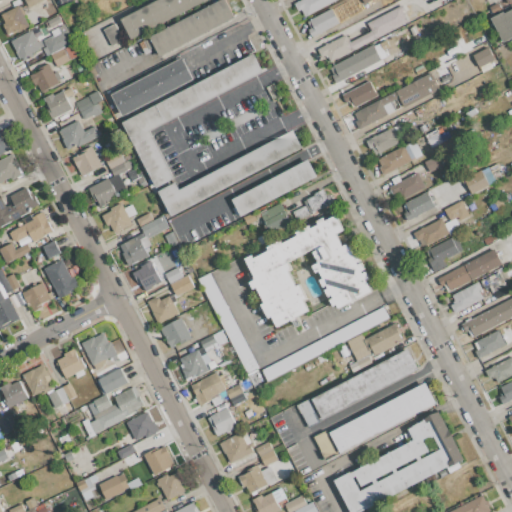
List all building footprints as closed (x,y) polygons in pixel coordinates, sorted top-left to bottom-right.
[(120,20),(156,0),(207,0),(132,41),(120,20)] [(220,0),(225,0),(234,17),(161,57),(155,47),(144,53),(140,44),(220,0)] [(301,0),(335,0),(305,16),(301,9),(298,11),(294,4),(301,0)] [(488,6),(497,2),(501,8),(492,13),(488,6)] [(402,5),(405,9),(402,11),(408,21),(331,62),(327,55),(322,58),(317,49),(346,34),(350,41),(371,30),(368,23),(402,5)] [(1,15),(19,6),(19,7),(22,6),(26,14),(24,15),(29,26),(18,31),(17,29),(7,34),(2,24),(5,22),(1,15)] [(331,8),(340,24),(312,38),(308,30),(311,29),(307,21),(331,8)] [(491,18),(504,12),(504,13),(511,9),(511,37),(503,42),(491,18)] [(103,29),(115,23),(124,40),(112,46),(103,29)] [(43,41),(54,36),(51,31),(63,25),(72,42),(47,55),(43,48),(46,46),(43,41)] [(11,41),(31,30),(37,42),(41,40),(44,46),(28,54),(30,58),(22,62),(11,41)] [(65,48),(75,43),(80,53),(71,59),(65,48)] [(473,55),(488,47),(494,58),(479,67),(473,55)] [(50,55),(64,48),(70,60),(57,67),(50,55)] [(365,49),(369,56),(359,62),(363,69),(335,83),(331,75),(333,74),(330,68),(365,49)] [(32,57),(44,51),(46,56),(35,62),(32,57)] [(156,187),(121,124),(253,54),(262,72),(148,131),(174,177),(156,187)] [(111,94),(182,57),(194,80),(122,117),(111,94)] [(93,77),(87,65),(95,60),(101,72),(93,77)] [(63,65),(70,61),(77,74),(70,77),(63,65)] [(480,67),(489,63),(491,68),(483,73),(480,67)] [(30,75),(38,71),(38,69),(48,64),(53,73),(58,71),(62,78),(57,81),(58,83),(48,88),(49,91),(43,94),(38,84),(35,86),(30,75)] [(414,69),(422,65),(426,71),(417,75),(414,69)] [(431,72),(440,88),(404,107),(399,98),(392,102),(396,110),(359,129),(355,122),(358,121),(354,113),(431,72)] [(369,80),(377,96),(355,107),(351,100),(346,102),(342,95),(369,80)] [(64,91),(72,87),(75,93),(67,97),(64,91)] [(62,91),(71,108),(51,118),(45,106),(47,105),(43,98),(53,93),(54,96),(62,91)] [(97,91),(103,100),(80,112),(75,102),(97,91)] [(85,119),(81,112),(98,103),(102,112),(94,116),(94,114),(85,119)] [(60,129),(78,120),(84,131),(96,125),(101,135),(78,147),(77,145),(66,150),(61,140),(65,138),(60,129)] [(393,127),(401,142),(376,155),(372,147),(369,149),(365,142),(393,127)] [(424,134),(436,128),(444,143),(432,149),(424,134)] [(293,130),(302,147),(171,216),(158,192),(176,182),(180,189),(293,130)] [(0,153),(0,131),(9,149),(0,153)] [(379,158),(415,140),(422,154),(383,175),(379,167),(382,165),(379,158)] [(72,158),(82,153),(81,151),(92,145),(103,165),(82,176),(72,158)] [(105,158),(119,151),(125,161),(110,169),(105,158)] [(123,154),(128,151),(131,157),(126,160),(123,154)] [(0,159),(13,153),(24,174),(12,180),(10,177),(0,181),(0,159)] [(425,162),(437,155),(443,166),(430,172),(425,162)] [(308,160),(317,176),(241,216),(239,213),(236,215),(232,209),(236,207),(232,200),(308,160)] [(111,170),(128,161),(132,167),(114,176),(111,170)] [(486,169),(498,162),(500,167),(488,173),(486,169)] [(463,177),(480,168),(489,184),(472,193),(463,177)] [(127,173),(134,169),(138,177),(131,181),(127,173)] [(418,172),(426,187),(403,199),(399,192),(394,195),(389,187),(394,185),(391,179),(398,175),(401,181),(418,172)] [(88,189),(90,187),(88,183),(97,178),(99,183),(108,178),(109,180),(119,174),(128,190),(107,201),(108,204),(101,207),(97,199),(94,200),(88,189)] [(136,180),(143,176),(148,185),(141,189),(136,180)] [(27,186),(32,196),(34,195),(39,205),(25,212),(26,214),(0,228),(0,197),(1,197),(6,206),(12,203),(9,196),(27,186)] [(307,198),(324,190),(326,195),(329,194),(334,203),(323,209),(321,206),(313,210),(307,198)] [(427,192),(435,207),(407,221),(403,213),(408,210),(405,203),(427,192)] [(153,196),(158,193),(161,199),(157,202),(153,196)] [(493,201),(506,195),(510,203),(498,209),(493,201)] [(443,210),(462,200),(470,216),(460,222),(458,217),(449,221),(443,210)] [(259,213),(280,202),(290,221),(269,232),(259,213)] [(102,215),(111,210),(110,208),(121,203),(124,208),(132,204),(137,213),(129,217),(132,224),(114,233),(110,224),(107,226),(102,215)] [(293,211),(306,205),(312,216),(299,223),(293,211)] [(43,211),(53,231),(33,241),(29,234),(14,242),(9,232),(33,219),(32,217),(43,211)] [(136,219),(150,212),(154,219),(140,226),(136,219)] [(430,217),(439,212),(441,216),(432,221),(430,217)] [(243,218),(254,213),(257,219),(247,224),(243,218)] [(163,215),(169,227),(148,238),(152,245),(148,246),(150,250),(147,252),(149,255),(129,266),(122,253),(124,252),(120,245),(143,233),(140,227),(163,215)] [(311,309),(277,327),(271,317),(267,319),(260,305),(264,303),(256,288),(253,290),(249,283),(255,280),(244,259),(253,254),(255,258),(269,251),(267,248),(281,240),(283,244),(298,236),(295,232),(308,225),(311,229),(318,225),(316,221),(323,217),(325,221),(336,215),(337,218),(340,217),(346,229),(336,234),(342,246),(347,244),(349,247),(352,246),(355,252),(352,254),(353,256),(357,254),(361,261),(357,263),(358,265),(362,263),(366,269),(362,271),(363,274),(367,272),(370,278),(366,280),(372,291),(338,310),(335,305),(332,306),(329,300),(332,298),(330,296),(326,298),(323,291),(327,289),(325,286),(322,288),(318,280),(321,278),(318,272),(315,273),(311,266),(317,263),(310,251),(290,261),(293,268),(290,270),(297,283),(300,281),(308,297),(305,298),(311,309)] [(441,217),(450,233),(423,247),(419,239),(416,240),(412,233),(441,217)] [(483,237),(500,229),(503,235),(486,244),(483,237)] [(165,236),(173,231),(179,242),(170,247),(165,236)] [(251,241),(262,235),(266,242),(255,249),(251,241)] [(455,236),(462,249),(443,260),(447,266),(433,273),(426,259),(430,257),(427,250),(455,236)] [(42,246),(54,240),(61,252),(49,259),(42,246)] [(0,252),(0,248),(12,242),(15,249),(27,243),(31,251),(6,264),(0,252)] [(494,249),(502,264),(451,291),(446,284),(441,287),(437,279),(494,249)] [(44,268),(62,259),(72,278),(74,277),(79,286),(69,291),(70,292),(60,298),(44,268)] [(161,280),(153,285),(154,287),(145,291),(139,279),(136,281),(132,273),(141,268),(140,267),(151,261),(161,280)] [(19,318),(0,328),(0,267),(12,290),(6,293),(19,318)] [(164,274),(178,267),(183,276),(169,283),(164,274)] [(499,271),(506,285),(492,292),(490,288),(485,290),(481,281),(499,271)] [(197,278),(209,272),(259,367),(247,374),(197,278)] [(6,277),(13,273),(20,286),(13,290),(6,277)] [(170,284),(188,275),(195,286),(176,296),(170,284)] [(22,293),(43,282),(51,298),(31,309),(22,293)] [(478,282),(482,288),(479,290),(483,297),(455,312),(450,304),(456,302),(452,295),(478,282)] [(14,295),(20,292),(26,303),(20,306),(14,295)] [(509,293),(511,298),(511,308),(509,303),(505,305),(501,297),(509,293)] [(179,313),(158,324),(146,301),(155,296),(157,299),(159,298),(160,300),(170,295),(179,313)] [(261,371),(384,306),(390,318),(268,383),(261,371)] [(489,310),(497,326),(473,338),(468,330),(463,332),(459,325),(489,310)] [(160,328),(181,317),(192,338),(180,344),(179,342),(170,347),(160,328)] [(402,340),(374,354),(372,349),(370,351),(371,352),(356,360),(346,342),(362,334),(365,339),(396,322),(400,329),(397,331),(402,340)] [(498,330),(499,332),(509,327),(511,333),(511,340),(478,358),(474,351),(478,350),(474,343),(498,330)] [(81,342),(103,331),(108,342),(110,341),(119,358),(112,362),(109,357),(93,365),(81,342)] [(200,341),(213,334),(219,344),(205,351),(200,341)] [(418,370),(308,428),(296,406),(407,347),(418,370)] [(65,378),(55,358),(73,349),(78,358),(80,357),(85,367),(65,378)] [(180,359),(198,349),(201,356),(207,353),(211,361),(205,363),(209,370),(197,376),(196,373),(187,378),(182,369),(185,367),(180,359)] [(348,365),(369,355),(373,362),(352,372),(348,365)] [(511,356),(511,374),(497,382),(493,376),(489,378),(485,371),(511,356)] [(208,363),(216,359),(219,365),(211,369),(208,363)] [(95,373),(117,361),(119,366),(98,378),(95,373)] [(22,374),(42,363),(51,381),(48,383),(51,388),(44,392),(43,390),(33,395),(22,374)] [(121,367),(128,382),(106,394),(98,379),(121,367)] [(217,372),(226,389),(211,397),(212,399),(200,406),(195,396),(196,395),(192,386),(217,372)] [(240,383),(250,377),(254,385),(244,391),(240,383)] [(28,398),(10,407),(0,388),(0,386),(9,381),(11,384),(18,380),(28,398)] [(511,380),(511,399),(502,405),(497,397),(502,394),(499,388),(511,380)] [(48,394),(70,382),(77,396),(69,400),(70,401),(56,409),(48,394)] [(437,403),(326,460),(314,437),(328,429),(330,432),(427,382),(437,403)] [(226,391),(239,384),(242,391),(229,398),(226,391)] [(134,386),(144,404),(134,409),(135,411),(125,416),(126,418),(95,435),(89,423),(96,419),(88,403),(106,394),(112,406),(117,403),(114,397),(134,386)] [(230,399),(243,392),(246,399),(233,405),(230,399)] [(208,417),(228,407),(238,427),(227,433),(225,431),(217,435),(208,417)] [(244,411),(250,408),(253,414),(247,417),(244,411)] [(350,511),(334,480),(413,438),(407,428),(438,411),(464,459),(364,511),(350,511)] [(126,423),(147,412),(152,422),(154,421),(159,430),(146,437),(145,435),(135,440),(126,423)] [(0,420),(12,414),(19,426),(5,434),(0,424),(0,420)] [(249,424),(266,415),(272,427),(255,436),(249,424)] [(219,443),(246,429),(254,445),(251,447),(253,451),(230,463),(219,443)] [(255,448),(268,441),(278,459),(265,466),(255,448)] [(117,452),(132,443),(136,451),(121,459),(117,452)] [(175,464),(154,475),(143,455),(152,450),(153,452),(165,446),(175,464)] [(0,461),(0,450),(3,449),(8,458),(0,461)] [(70,451),(74,458),(67,461),(63,454),(70,451)] [(257,465),(261,471),(270,466),(277,479),(250,494),(246,487),(244,488),(238,477),(247,473),(246,471),(257,465)] [(185,491),(168,500),(157,480),(167,474),(169,476),(179,471),(184,481),(181,483),(185,491)] [(75,483),(94,473),(98,480),(92,483),(94,487),(90,489),(93,496),(85,500),(75,483)] [(99,484),(117,475),(118,476),(124,473),(128,480),(125,481),(128,487),(106,499),(99,484)] [(127,483),(138,477),(142,485),(131,490),(127,483)] [(282,487),(287,497),(277,503),(280,509),(274,511),(255,511),(253,508),(256,507),(252,500),(262,495),(263,497),(282,487)] [(290,511),(288,511),(284,504),(301,495),(306,504),(294,510),(290,511)] [(449,511),(482,495),(485,501),(486,500),(489,505),(488,506),(490,511),(488,511),(449,511)] [(24,501),(34,496),(38,504),(28,508),(24,501)] [(159,511),(133,511),(160,498),(165,509),(159,511)] [(294,511),(294,510),(306,504),(312,501),(318,511),(294,511)] [(175,511),(194,502),(199,511),(175,511)]
